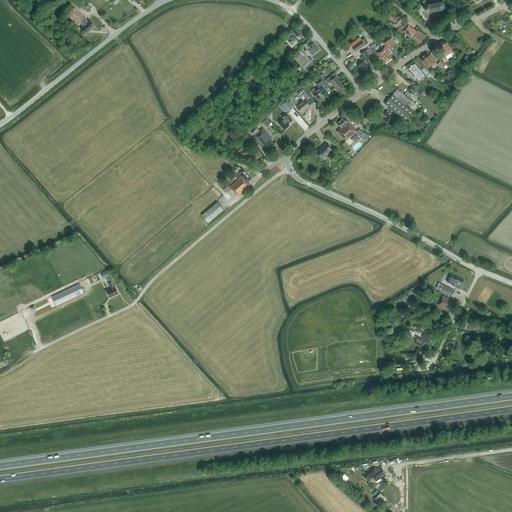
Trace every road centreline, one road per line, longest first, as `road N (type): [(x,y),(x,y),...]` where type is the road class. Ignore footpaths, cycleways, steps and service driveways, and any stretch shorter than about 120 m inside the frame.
road 1 (motorway): [(0,479),(511,409)]
road 2 (motorway): [(511,396),(0,465)]
road 3 (unclassified): [(44,347),(134,303),(289,170)]
road 4 (tertiary): [(289,170),(480,272)]
road 5 (unclassified): [(167,0),(0,125)]
road 6 (tertiary): [(363,92),(456,27),(511,2)]
road 7 (unclassified): [(363,92),(302,19),(272,0)]
